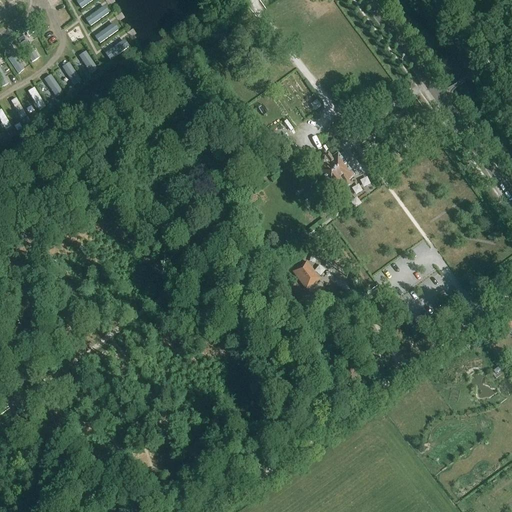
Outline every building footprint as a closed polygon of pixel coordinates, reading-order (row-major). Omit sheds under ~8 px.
[(94,26),(114,13),(109,6),(89,18),(94,26)] [(98,36),(103,44),(123,30),(118,23),(98,36)] [(35,29),(19,37),(22,41),(29,38),(31,41),(39,37),(35,29)] [(129,41),(108,52),(112,59),(133,48),(129,41)] [(8,47),(2,51),(5,56),(11,52),(8,47)] [(75,60),(84,73),(89,70),(93,75),(101,70),(89,51),(75,60)] [(19,71),(25,67),(17,53),(10,57),(19,71)] [(73,63),(65,67),(76,85),(84,81),(73,63)] [(0,77),(4,84),(10,80),(1,66),(0,66),(0,77)] [(55,75),(47,79),(58,98),(66,93),(55,75)] [(38,88),(30,92),(42,112),(50,107),(38,88)] [(22,120),(30,117),(20,98),(13,102),(22,120)] [(0,117),(7,131),(15,127),(5,109),(0,111),(0,117)] [(28,119),(23,122),(26,127),(31,124),(28,119)] [(290,157),(298,152),(287,135),(278,141),(290,157)] [(353,177),(337,155),(331,159),(328,155),(314,165),(320,173),(319,174),(330,189),(331,188),(335,194),(344,187),(345,189),(351,185),(348,180),(353,177)] [(292,274),(306,292),(320,281),(307,263),(292,274)]
